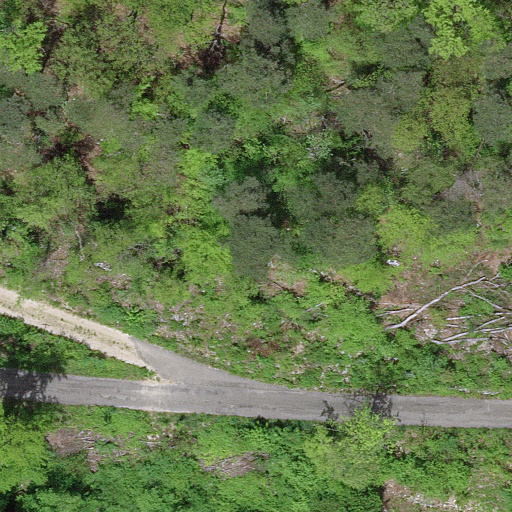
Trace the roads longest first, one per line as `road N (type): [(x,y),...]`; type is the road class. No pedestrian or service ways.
road 1 (residential): [(511,414),(242,410),(0,388)]
road 2 (track): [(0,291),(242,410)]
